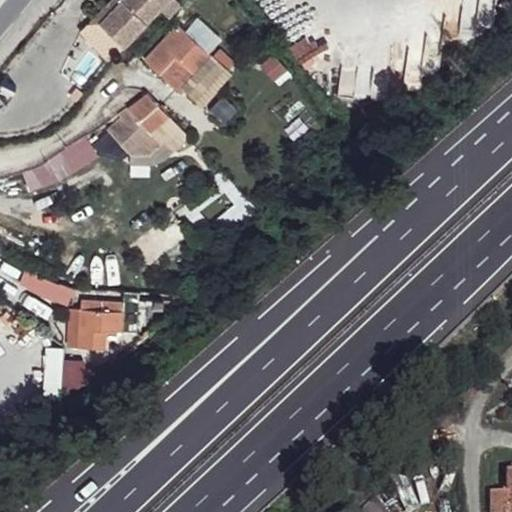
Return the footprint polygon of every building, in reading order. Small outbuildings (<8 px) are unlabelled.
[(164,12),(158,0),(135,0),(124,6),(135,26),(164,12)] [(135,26),(124,6),(96,21),(106,42),(135,26)] [(215,57),(180,23),(145,60),(159,75),(176,60),(194,78),(215,57)] [(232,72),(215,57),(194,78),(187,85),(204,100),(232,72)] [(105,127),(148,170),(188,130),(144,87),(105,127)] [(87,136),(21,168),(31,190),(98,158),(87,136)] [(141,304),(88,298),(85,329),(119,330),(141,331),(141,304)] [(119,330),(85,329),(86,350),(115,353),(119,330)] [(41,348),(52,393),(90,384),(83,356),(65,361),(61,343),(41,348)] [(511,511),(511,471),(510,472),(509,494),(490,494),(490,511),(511,511)]
